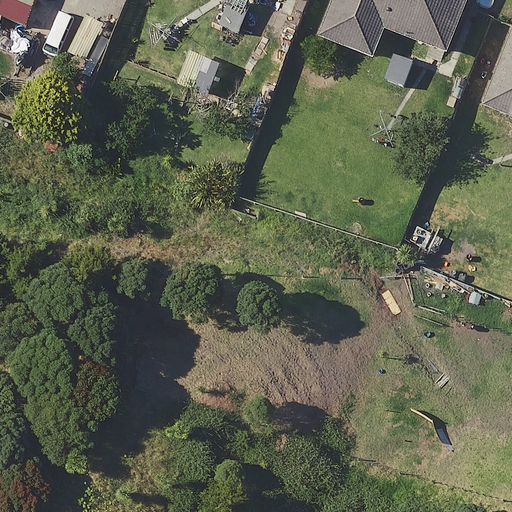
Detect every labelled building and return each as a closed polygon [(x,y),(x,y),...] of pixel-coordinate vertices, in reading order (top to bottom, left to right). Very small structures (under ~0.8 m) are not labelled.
[(0,0),(0,16),(21,24),(29,0),(0,0)] [(247,9),(225,0),(213,0),(198,38),(229,51),(247,9)] [(457,0),(325,0),(313,33),(365,53),(376,24),(439,48),(457,0)] [(511,2),(475,103),(511,117),(511,2)] [(412,58),(380,45),(368,72),(400,85),(412,58)]
